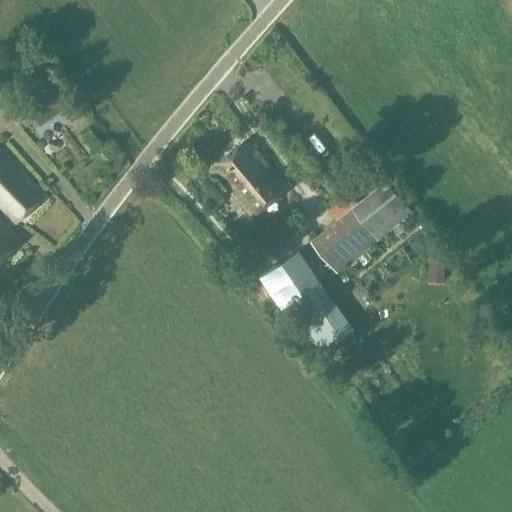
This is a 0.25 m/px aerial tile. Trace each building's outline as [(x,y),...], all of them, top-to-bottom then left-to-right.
[(53,77),(48,81),(17,104),(29,121),(66,94),(53,77)] [(253,216),(286,188),(247,141),(214,169),(253,216)] [(0,155),(0,207),(16,224),(42,198),(0,155)] [(353,208),(312,241),(337,272),(377,239),(377,240),(413,211),(388,179),(352,207),(353,208)] [(0,261),(19,243),(0,222),(0,261)] [(355,329),(300,251),(257,281),(279,312),(290,303),(324,351),(355,329)] [(444,261),(429,261),(428,283),(444,283),(444,261)]
